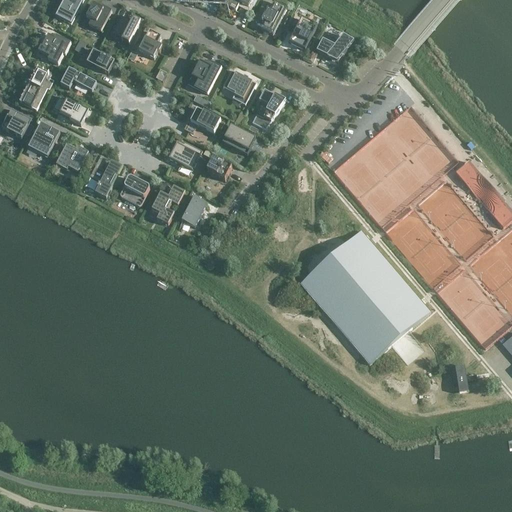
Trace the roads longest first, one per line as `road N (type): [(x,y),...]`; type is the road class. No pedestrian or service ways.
road 1 (residential): [(356,96),(203,20)]
road 2 (residential): [(321,98),(229,213)]
road 3 (residential): [(195,33),(321,98)]
